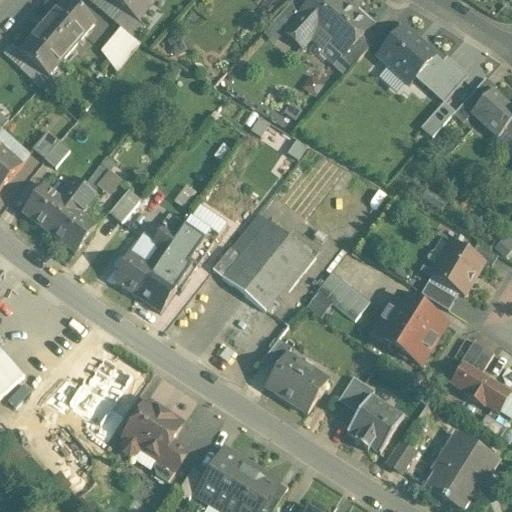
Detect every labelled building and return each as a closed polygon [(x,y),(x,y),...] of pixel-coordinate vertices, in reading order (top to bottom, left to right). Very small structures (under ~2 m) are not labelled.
[(115,25),(125,13),(109,0),(86,0),(86,1),(115,25)] [(153,0),(109,0),(125,13),(131,18),(132,17),(142,5),(147,9),(153,0)] [(345,3),(342,0),(315,0),(303,13),(284,34),(285,35),(302,51),(311,41),(319,48),(325,48),(329,44),(343,57),(344,58),(361,40),(371,29),(344,4),(345,3)] [(67,1),(20,54),(28,62),(47,79),(95,26),(67,1)] [(293,4),(273,26),(284,36),(285,35),(284,34),(303,13),(293,4)] [(131,18),(125,13),(115,25),(120,30),(134,42),(146,28),(132,17),(131,18)] [(101,54),(116,77),(141,48),(134,42),(120,30),(101,54)] [(404,31),(378,61),(409,89),(415,82),(435,59),(404,31)] [(361,40),(344,58),(343,57),(340,61),(351,72),(371,50),(361,40)] [(435,59),(415,82),(444,107),(467,80),(447,62),(443,66),(435,59)] [(47,79),(28,62),(20,72),(39,89),(47,79)] [(486,82),(462,108),(472,117),(492,94),(493,95),(496,91),(486,82)] [(511,111),(493,95),(492,94),(472,117),(498,140),(505,132),(511,138),(511,111)] [(0,133),(9,124),(0,115),(0,133)] [(511,138),(505,132),(498,140),(495,144),(511,159),(511,138)] [(47,135),(32,152),(45,163),(60,145),(47,135)] [(60,145),(45,163),(56,172),(70,154),(60,145)] [(0,192),(21,169),(0,149),(0,192)] [(102,166),(89,183),(97,189),(110,172),(102,166)] [(60,199),(45,188),(23,216),(49,236),(85,189),(74,181),(60,199)] [(85,189),(49,236),(76,257),(84,246),(89,250),(96,240),(91,237),(98,228),(83,217),(97,198),(85,189)] [(127,195),(110,217),(122,227),(140,205),(127,195)] [(215,203),(203,205),(207,225),(219,223),(215,203)] [(186,228),(172,219),(165,229),(179,239),(186,228)] [(192,220),(186,228),(186,229),(179,239),(193,248),(206,230),(192,220)] [(223,281),(266,315),(311,258),(269,224),(240,260),(223,281)] [(179,239),(165,229),(152,247),(159,251),(167,257),(179,239)] [(179,239),(167,257),(174,262),(181,266),(193,248),(179,239)] [(484,266),(450,245),(442,259),(434,254),(431,255),(427,261),(428,264),(436,269),(430,280),(464,300),(484,266)] [(498,260),(477,247),(471,257),(492,269),(498,260)] [(159,251),(147,267),(156,273),(167,257),(159,251)] [(230,252),(213,273),(223,281),(240,260),(230,252)] [(132,257),(114,284),(138,300),(156,273),(147,267),(132,257)] [(167,257),(156,273),(163,278),(174,262),(167,257)] [(163,278),(156,273),(138,300),(160,316),(179,289),(163,278)] [(332,276),(317,295),(327,302),(341,283),(332,276)] [(341,283),(327,302),(336,309),(351,291),(341,283)] [(456,302),(428,286),(421,298),(448,315),(456,302)] [(351,291),(336,309),(346,317),(360,298),(351,291)] [(360,298),(346,317),(355,324),(370,305),(360,298)] [(446,328),(399,298),(373,339),(420,369),(446,328)] [(278,344),(264,363),(277,372),(286,357),(290,352),(278,344)] [(494,357),(474,345),(461,365),(464,367),(481,378),(494,357)] [(0,353),(0,402),(24,380),(0,353)] [(328,385),(286,357),(277,372),(274,375),(280,379),(271,393),(307,417),(328,385)] [(132,380),(103,362),(88,386),(84,383),(79,392),(68,410),(100,429),(101,430),(112,412),(132,380)] [(481,378),(464,367),(451,387),(475,402),(488,382),(481,378)] [(353,381),(338,405),(348,411),(363,388),(353,381)] [(511,397),(488,382),(475,402),(499,417),(511,397)] [(68,410),(79,392),(66,383),(45,405),(63,416),(68,410)] [(363,388),(348,411),(358,418),(370,400),(371,400),(374,395),(363,388)] [(371,400),(370,400),(358,418),(346,436),(357,443),(354,446),(368,455),(370,451),(380,458),(404,421),(371,400)] [(182,429),(147,406),(124,441),(127,443),(122,449),(124,456),(130,460),(136,459),(141,452),(158,463),(159,464),(171,446),(182,429)] [(123,419),(112,412),(101,430),(100,429),(96,437),(108,444),(123,419)] [(506,431),(486,419),(480,429),(500,442),(506,431)] [(51,483),(9,437),(0,444),(0,467),(31,502),(51,483)] [(497,466),(455,439),(445,455),(449,457),(439,473),(427,491),(460,511),(463,511),(481,486),(484,488),(497,466)] [(171,446),(159,464),(158,463),(154,470),(156,480),(168,487),(187,457),(171,446)] [(401,448),(388,468),(401,477),(402,475),(414,457),(401,448)] [(242,464),(225,454),(208,481),(204,479),(194,496),(197,498),(197,499),(213,509),(216,505),(227,511),(261,511),(276,490),(275,489),(239,467),(242,464)] [(439,473),(414,457),(402,475),(427,491),(439,473)] [(193,472),(178,496),(189,503),(194,496),(204,479),(193,472)] [(51,483),(31,502),(39,511),(67,511),(73,507),(51,483)] [(276,490),(261,511),(275,511),(288,493),(277,486),(275,489),(276,490)]
